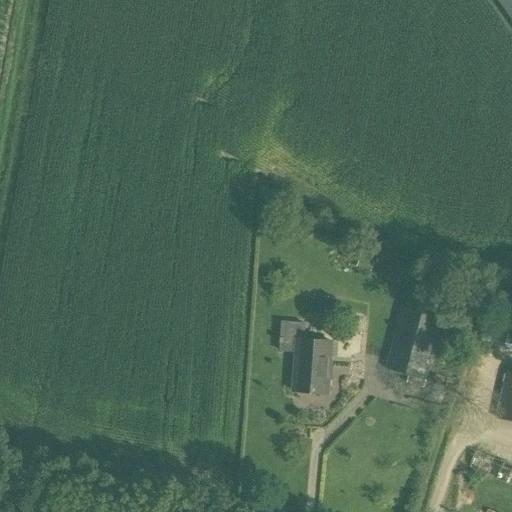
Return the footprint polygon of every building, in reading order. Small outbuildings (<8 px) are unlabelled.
[(511,0),(497,0),(511,21),(511,0)] [(406,382),(424,387),(443,316),(402,306),(385,369),(408,375),(406,382)] [(279,351),(295,352),(293,391),(328,393),(332,341),(304,340),(305,322),(281,321),(279,351)] [(511,370),(506,369),(495,418),(511,421),(511,370)] [(511,464),(480,450),(471,469),(511,487),(511,464)]
